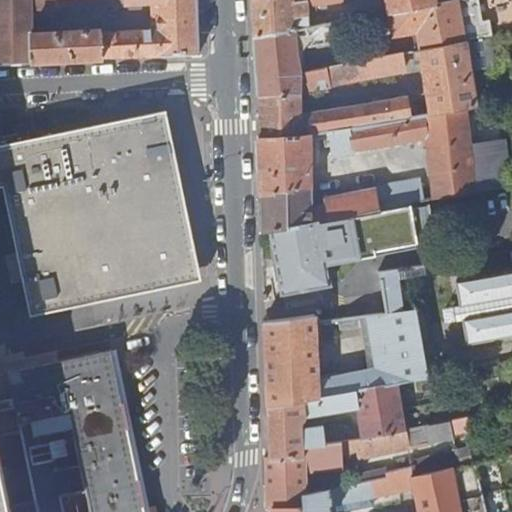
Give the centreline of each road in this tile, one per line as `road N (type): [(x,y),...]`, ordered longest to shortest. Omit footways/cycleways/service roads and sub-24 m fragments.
road 1 (residential): [(228,77),(244,457),(236,511)]
road 2 (residential): [(228,77),(0,88)]
